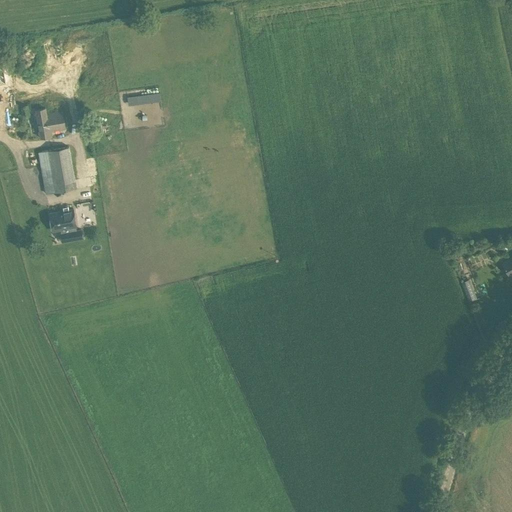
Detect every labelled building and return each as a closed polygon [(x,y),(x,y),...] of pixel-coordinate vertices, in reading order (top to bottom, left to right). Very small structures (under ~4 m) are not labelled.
[(80,50),(82,65),(157,56),(154,26),(67,36),(68,51),(80,50)] [(108,84),(84,85),(85,96),(108,95),(108,84)] [(161,90),(129,96),(131,110),(164,105),(161,90)] [(27,106),(21,107),(22,116),(29,115),(27,106)] [(45,108),(35,110),(40,138),(51,136),(50,132),(65,129),(62,112),(46,114),(45,108)] [(70,157),(68,147),(38,152),(39,162),(70,157)] [(75,188),(74,180),(44,185),(45,193),(75,188)] [(72,209),(48,213),(52,231),(76,227),(72,209)] [(511,276),(511,256),(502,262),(510,278),(511,276)] [(463,282),(471,301),(480,297),(473,278),(463,282)]
